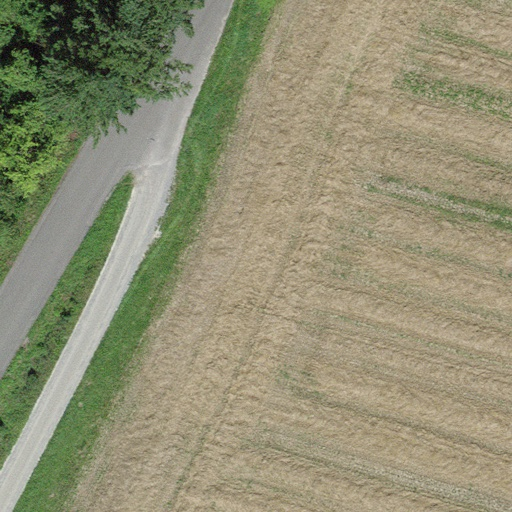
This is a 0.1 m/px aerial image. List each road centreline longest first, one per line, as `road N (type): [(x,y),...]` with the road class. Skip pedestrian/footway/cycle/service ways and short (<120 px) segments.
road 1 (track): [(169,38),(178,167),(9,511)]
road 2 (tertiary): [(0,330),(193,0)]
